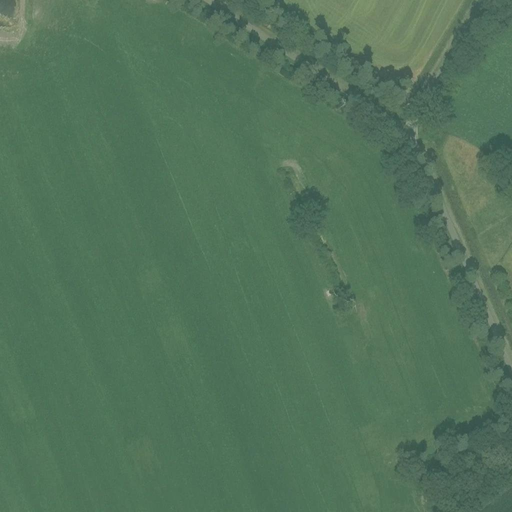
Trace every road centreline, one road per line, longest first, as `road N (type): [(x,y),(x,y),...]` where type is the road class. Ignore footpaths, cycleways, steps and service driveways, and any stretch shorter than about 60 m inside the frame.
road 1 (unclassified): [(511,368),(404,132)]
road 2 (unclassified): [(404,132),(207,0)]
road 3 (unclassified): [(404,132),(482,0)]
